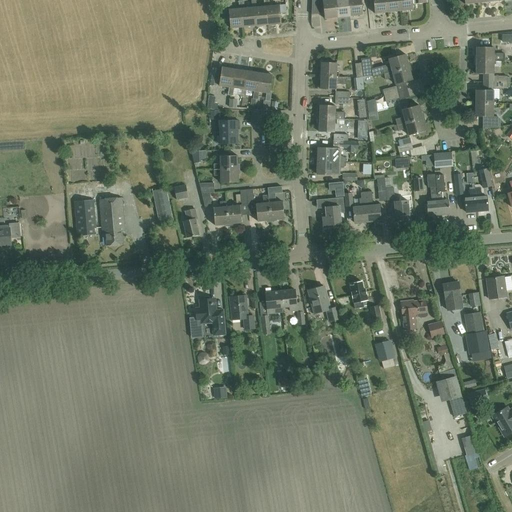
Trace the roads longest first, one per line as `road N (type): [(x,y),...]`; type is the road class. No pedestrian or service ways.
road 1 (tertiary): [(0,284),(305,257)]
road 2 (residential): [(413,33),(441,137),(461,134),(464,28)]
road 3 (tertiary): [(305,257),(511,237)]
road 4 (residential): [(297,179),(257,182),(257,116),(299,116)]
